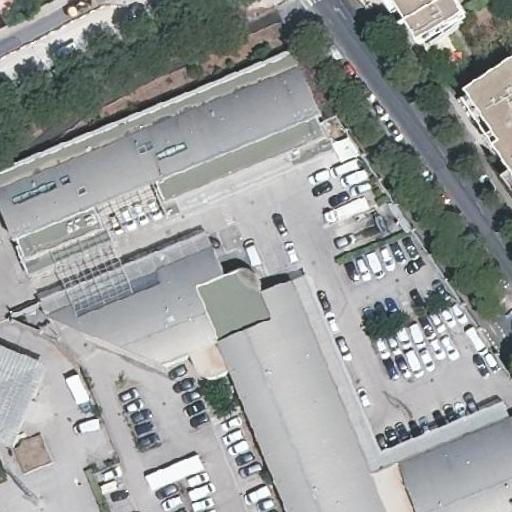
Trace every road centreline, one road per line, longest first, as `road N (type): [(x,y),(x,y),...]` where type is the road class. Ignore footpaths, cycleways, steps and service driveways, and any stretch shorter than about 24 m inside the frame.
road 1 (residential): [(511,264),(327,0)]
road 2 (secondary): [(125,0),(0,63)]
